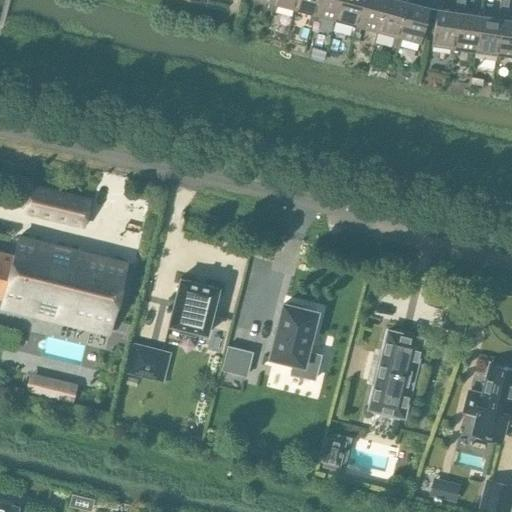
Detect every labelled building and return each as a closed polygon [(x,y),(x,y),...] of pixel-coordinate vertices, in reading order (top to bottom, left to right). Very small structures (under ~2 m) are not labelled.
[(260,0),(269,2),(267,8),(271,9),(273,0),(260,0)] [(273,0),(271,9),(275,10),(277,5),(294,9),(296,0),(273,0)] [(296,0),(294,9),(311,14),(309,19),(313,20),(318,0),(296,0)] [(318,0),(313,20),(317,22),(319,16),(336,20),(341,0),(318,0)] [(341,0),(336,20),(352,25),(351,31),(355,32),(363,0),(341,0)] [(377,31),(385,0),(363,0),(355,32),(359,33),(360,27),(377,31)] [(398,0),(385,0),(377,31),(394,36),(393,42),(391,46),(395,47),(408,2),(404,1),(398,0)] [(408,2),(395,47),(399,48),(401,44),(402,38),(420,43),(429,8),(412,4),(412,0),(403,0),(404,1),(408,2)] [(508,9),(508,0),(500,0),(499,8),(508,9)] [(459,13),(453,54),(457,55),(458,49),(475,51),(481,16),(463,13),(465,3),(457,2),(455,12),(459,13)] [(502,19),(496,61),(500,61),(501,55),(511,56),(511,20),(506,20),(508,9),(499,8),(498,19),(502,19)] [(437,10),(432,45),(450,48),(449,54),(453,54),(459,13),(455,12),(437,10)] [(498,19),(481,16),(475,51),(492,54),(492,60),(496,61),(502,19),(498,19)] [(90,202),(30,187),(24,210),(84,225),(90,202)] [(0,251),(0,297),(3,298),(1,305),(110,332),(127,264),(18,237),(13,255),(0,251)] [(219,288),(180,278),(168,325),(179,327),(178,332),(195,336),(196,332),(207,334),(219,288)] [(449,305),(468,310),(470,303),(468,303),(468,304),(451,300),(452,299),(450,299),(449,305)] [(316,312),(302,309),(303,306),(288,302),(287,305),(283,304),(270,357),(293,363),(290,373),(315,380),(321,355),(306,351),(316,312)] [(423,339),(388,330),(381,355),(380,355),(373,382),(375,383),(368,408),(374,409),(374,411),(397,417),(397,415),(403,416),(410,389),(404,388),(407,378),(407,379),(408,374),(410,364),(416,366),(423,339)] [(169,353),(134,344),(127,372),(162,381),(169,353)] [(252,352),(228,346),(222,370),(246,376),(252,352)] [(511,394),(511,368),(490,364),(482,395),(469,391),(464,411),(477,414),(473,433),(501,440),(505,421),(511,422),(511,401),(510,402),(511,394)] [(328,439),(323,460),(325,461),(324,465),(335,468),(336,463),(338,464),(344,442),(333,440),(334,435),(330,434),(329,439),(328,439)] [(507,511),(511,494),(511,485),(487,480),(480,507),(500,511),(507,511)] [(0,511),(14,511),(15,508),(12,507),(13,502),(0,499),(0,511)]
